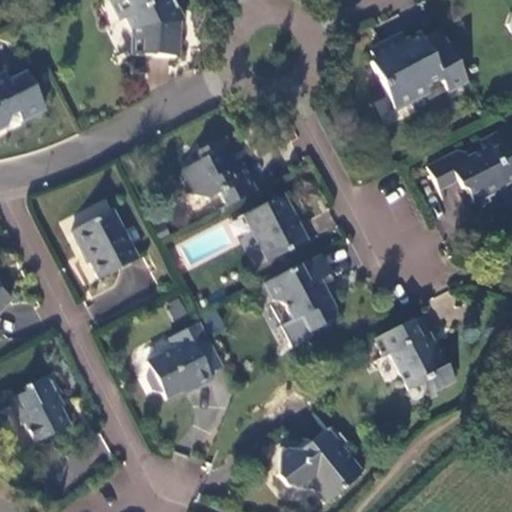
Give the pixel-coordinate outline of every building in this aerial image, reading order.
[(123,18),(115,0),(108,0),(98,6),(108,26),(123,18)] [(115,0),(123,18),(127,15),(138,37),(136,53),(173,59),(178,26),(171,25),(171,12),(176,10),(171,0),(115,0)] [(447,92),(466,83),(440,31),(421,41),(419,36),(395,48),(392,41),(369,52),(374,62),(370,64),(393,110),(427,94),(424,89),(441,80),(447,92)] [(43,111),(23,73),(9,80),(5,73),(0,75),(0,129),(6,127),(8,117),(15,113),(20,122),(43,111)] [(511,180),(511,162),(497,133),(480,142),(484,151),(468,159),(465,153),(460,150),(426,167),(439,190),(457,181),(460,187),(468,191),(476,208),(502,195),(507,183),(511,180)] [(217,195),(225,209),(256,193),(240,164),(236,166),(230,170),(224,159),(231,156),(232,155),(224,138),(197,153),(200,159),(176,171),(186,193),(191,191),(196,199),(207,201),(217,195)] [(236,166),(231,156),(224,159),(230,170),(236,166)] [(304,242),(280,197),(244,215),(267,261),(304,242)] [(137,259),(112,212),(70,233),(80,252),(83,251),(98,279),(137,259)] [(319,256),(262,285),(270,302),(281,305),(289,321),(299,316),(308,332),(330,322),(334,307),(327,294),(320,298),(317,289),(323,286),(331,283),(319,256)] [(320,298),(327,294),(323,286),(317,289),(320,298)] [(165,304),(173,320),(186,314),(178,297),(165,304)] [(388,355),(405,389),(422,381),(424,384),(429,381),(435,392),(454,381),(442,358),(438,360),(432,348),(429,349),(424,340),(427,338),(417,318),(372,341),(381,359),(388,355)] [(208,375),(222,368),(199,323),(169,339),(173,350),(145,365),(148,370),(146,380),(153,394),(162,396),(165,402),(192,387),(195,391),(211,383),(208,375)] [(63,394),(51,373),(24,386),(27,392),(11,400),(34,442),(70,425),(56,399),(63,394)] [(422,381),(405,389),(407,393),(424,384),(422,381)] [(318,491),(362,470),(348,439),(354,437),(348,425),(328,434),(323,423),(290,440),(272,438),(267,465),(279,473),(311,476),(318,491)]
